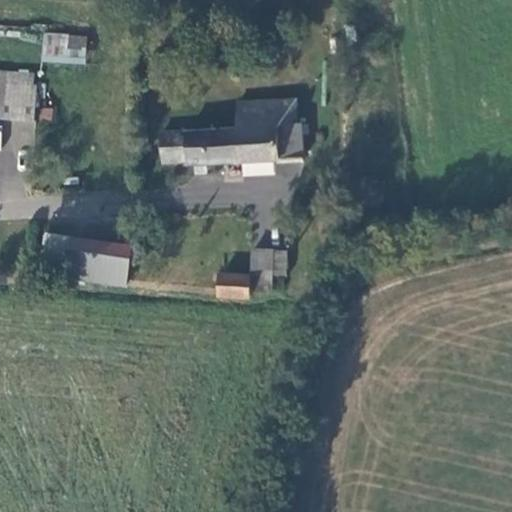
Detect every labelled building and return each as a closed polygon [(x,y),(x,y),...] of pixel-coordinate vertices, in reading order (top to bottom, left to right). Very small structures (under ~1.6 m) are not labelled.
[(112,122),(116,24),(96,24),(93,123),(112,122)] [(86,37),(66,38),(65,51),(85,52),(86,37)] [(47,75),(0,72),(0,110),(1,119),(52,122),(54,85),(47,83),(47,75)] [(69,123),(72,81),(62,81),(59,123),(69,123)] [(304,155),(303,124),(298,125),(297,101),(238,104),(238,128),(163,133),(164,163),(189,162),(188,164),(191,164),(210,163),(281,161),(282,155),(304,155)] [(210,178),(210,163),(191,164),(191,178),(210,178)] [(287,283),(288,258),(288,250),(257,248),(253,276),(222,275),(220,299),(254,300),(253,289),(286,291),(287,283)] [(67,276),(129,284),(132,258),(70,250),(67,276)] [(298,283),(299,259),(288,258),(287,283),(298,283)]
